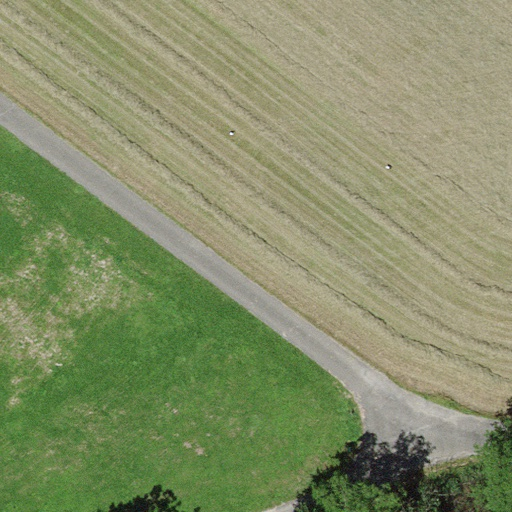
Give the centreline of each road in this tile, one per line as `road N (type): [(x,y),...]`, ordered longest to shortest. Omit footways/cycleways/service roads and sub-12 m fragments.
road 1 (residential): [(511,438),(464,435),(317,352),(0,111)]
road 2 (track): [(292,511),(464,435)]
